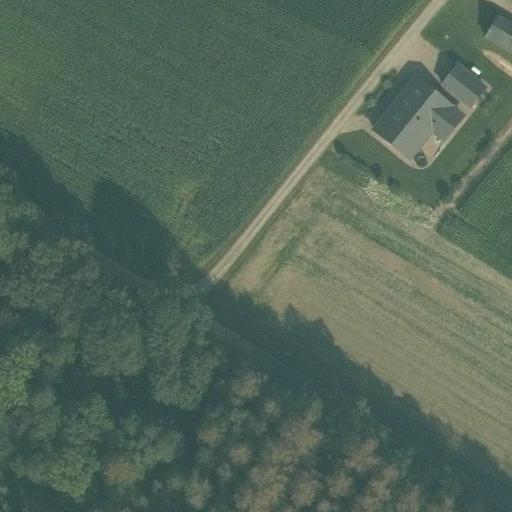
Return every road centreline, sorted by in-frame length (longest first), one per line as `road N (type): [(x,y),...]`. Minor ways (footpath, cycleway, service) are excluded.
road 1 (track): [(0,202),(511,510)]
road 2 (track): [(440,0),(183,311)]
